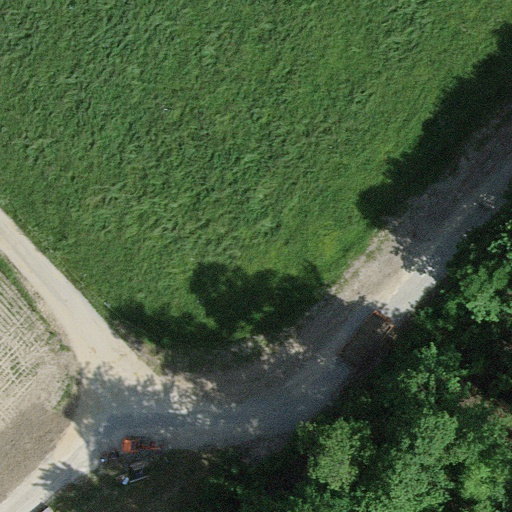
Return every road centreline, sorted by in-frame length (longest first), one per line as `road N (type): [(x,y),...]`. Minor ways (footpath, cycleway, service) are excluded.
road 1 (track): [(0,227),(147,387),(177,413),(227,427),(292,400),(511,177)]
road 2 (track): [(147,387),(17,511)]
